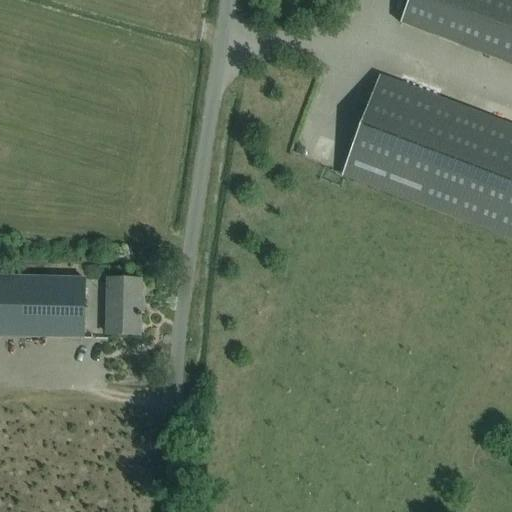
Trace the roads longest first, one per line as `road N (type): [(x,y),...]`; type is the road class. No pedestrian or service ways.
road 1 (unclassified): [(173,511),(181,342),(231,0)]
road 2 (unknown): [(178,396),(92,381),(19,353)]
